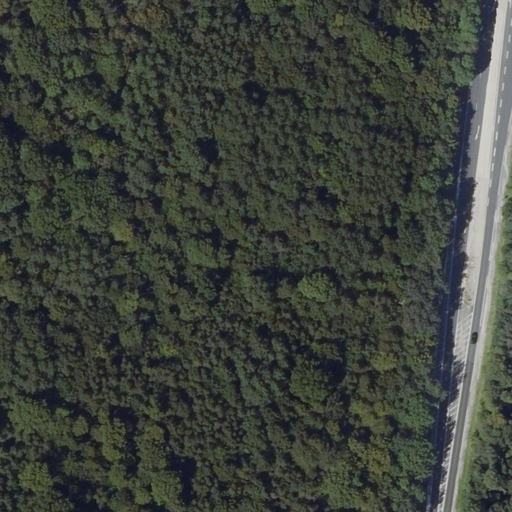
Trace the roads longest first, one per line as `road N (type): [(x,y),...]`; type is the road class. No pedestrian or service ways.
road 1 (primary): [(490,0),(446,345),(443,478)]
road 2 (primary): [(443,478),(475,327),(511,48)]
